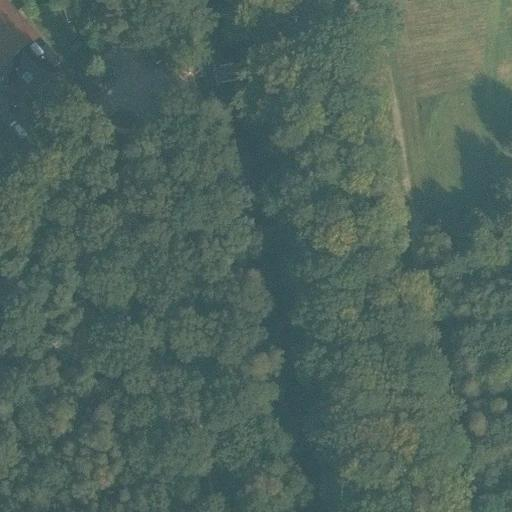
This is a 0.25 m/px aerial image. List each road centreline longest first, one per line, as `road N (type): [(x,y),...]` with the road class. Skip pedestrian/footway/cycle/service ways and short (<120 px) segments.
road 1 (tertiary): [(392,511),(307,60)]
road 2 (unclassified): [(221,511),(143,90)]
road 3 (unclassified): [(0,193),(95,109),(143,90)]
road 4 (unclassified): [(143,90),(307,60)]
